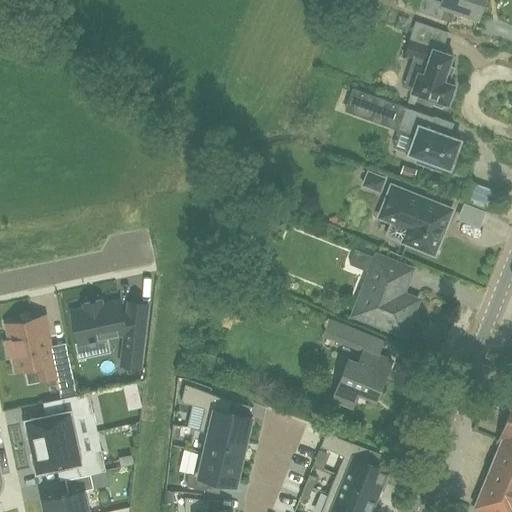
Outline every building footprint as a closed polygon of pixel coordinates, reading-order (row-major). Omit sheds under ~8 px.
[(437,0),(421,0),(418,10),(451,22),(455,8),(479,17),(484,0),(443,0),(442,2),(437,0)] [(413,32),(431,39),(436,27),(417,20),(413,32)] [(453,54),(410,39),(405,54),(429,62),(425,74),(419,72),(413,90),(434,98),(435,104),(442,107),(446,102),(449,103),(456,84),(450,82),(455,67),(450,65),(453,54)] [(430,129),(434,117),(361,91),(354,112),(399,129),(400,129),(416,135),(409,153),(419,157),(417,162),(440,170),(442,165),(451,168),(461,140),(446,134),(430,129)] [(369,172),(364,185),(380,192),(385,179),(369,172)] [(392,186),(384,206),(397,211),(387,235),(434,254),(452,210),(392,186)] [(460,226),(481,233),(487,214),(466,208),(460,226)] [(357,255),(354,270),(370,273),(373,258),(357,255)] [(379,258),(379,259),(373,274),(357,314),(403,332),(416,301),(405,297),(402,290),(410,271),(379,258)] [(96,342),(96,340),(125,334),(121,365),(140,367),(146,316),(127,313),(123,314),(120,300),(102,304),(101,300),(83,304),(84,307),(72,310),(79,343),(90,341),(90,343),(96,342)] [(45,316),(31,319),(20,321),(6,324),(9,340),(5,340),(9,357),(13,356),(16,372),(38,367),(41,381),(57,377),(54,363),(55,363),(55,362),(45,316)] [(349,329),(344,342),(360,349),(365,335),(349,329)] [(380,356),(365,350),(365,351),(360,364),(350,360),(348,366),(342,363),(337,376),(343,378),(340,384),(335,399),(353,407),(359,392),(377,399),(392,361),(380,356)] [(55,362),(55,363),(58,377),(63,398),(77,395),(69,359),(55,362)] [(94,413),(89,392),(77,395),(63,398),(62,398),(65,411),(45,416),(26,420),(27,423),(23,423),(27,438),(30,437),(32,446),(81,435),(77,417),(94,413)] [(238,414),(228,411),(231,400),(208,394),(205,406),(214,408),(209,431),(217,433),(238,438),(246,440),(252,417),(238,414)] [(511,443),(511,410),(500,439),(511,443)] [(178,438),(181,426),(173,424),(171,437),(178,438)] [(233,459),(241,461),(246,440),(238,438),(217,433),(209,431),(204,452),(212,454),(233,459)] [(367,461),(372,450),(326,432),(321,446),(344,456),(336,474),(345,478),(347,479),(359,484),(365,486),(376,491),(378,492),(387,469),(367,461)] [(85,454),(81,435),(32,446),(33,454),(30,454),(33,469),(37,468),(37,471),(56,467),(76,463),(79,476),(91,474),(106,471),(101,450),(85,454)] [(511,511),(511,443),(500,439),(499,441),(504,442),(475,511),(478,511),(511,511)] [(186,485),(210,491),(213,479),(222,481),(236,484),(241,461),(233,459),(212,454),(204,452),(199,475),(189,473),(186,485)] [(91,474),(79,476),(65,479),(68,493),(43,499),(45,511),(88,511),(84,490),(94,488),(91,474)] [(317,477),(309,474),(308,478),(305,485),(312,488),(317,477)] [(345,478),(336,474),(328,494),(337,498),(339,499),(350,504),(356,506),(368,511),(370,511),(378,492),(376,491),(365,486),(359,484),(347,479),(345,478)] [(312,488),(305,485),(300,496),(308,499),(312,488)] [(320,511),(369,511),(370,511),(368,511),(356,506),(350,504),(339,499),(337,498),(328,494),(320,511)] [(209,511),(209,499),(185,499),(185,511),(194,511),(232,511),(233,511),(218,511),(209,511)]
